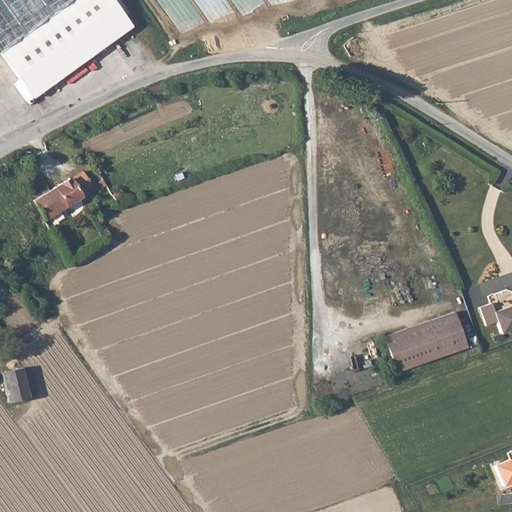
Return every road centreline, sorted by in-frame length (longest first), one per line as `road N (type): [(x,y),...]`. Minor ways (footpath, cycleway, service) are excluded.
road 1 (unclassified): [(300,59),(317,341),(337,342),(419,308)]
road 2 (unclassified): [(0,152),(187,65),(252,55),(300,59)]
road 3 (unclassified): [(300,59),(339,67),(424,108),(511,165)]
road 4 (unclassified): [(420,0),(315,34),(300,59)]
